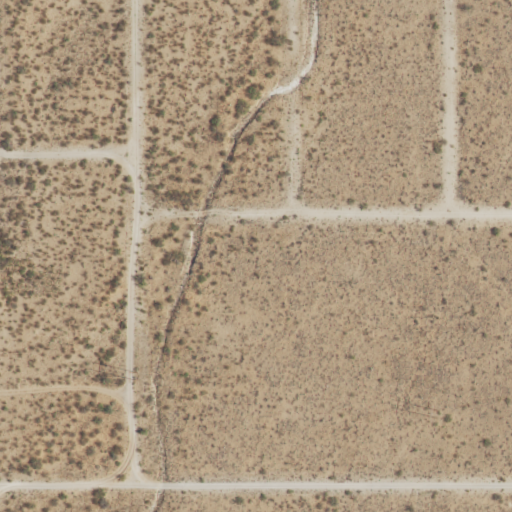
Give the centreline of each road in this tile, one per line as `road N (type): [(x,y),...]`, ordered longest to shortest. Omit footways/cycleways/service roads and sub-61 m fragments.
road 1 (residential): [(511,484),(0,486)]
road 2 (track): [(132,0),(135,485)]
road 3 (track): [(511,231),(132,230)]
road 4 (track): [(446,231),(443,0)]
road 5 (track): [(288,0),(292,230)]
road 6 (track): [(0,170),(132,169)]
